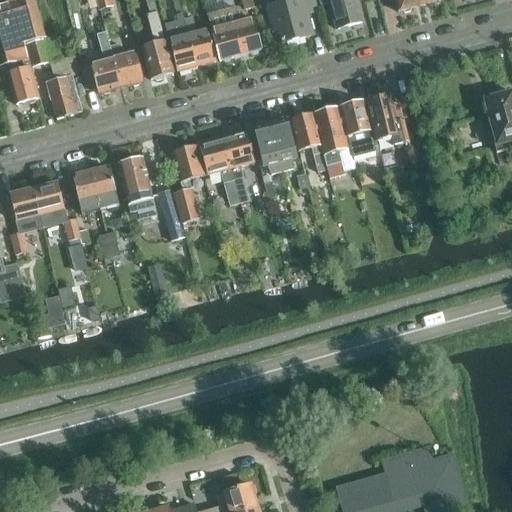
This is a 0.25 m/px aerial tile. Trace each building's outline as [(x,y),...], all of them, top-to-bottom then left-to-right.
[(28,61),(24,47),(46,41),(34,0),(29,0),(15,4),(0,8),(0,68),(16,64),(28,61)] [(112,8),(110,0),(97,0),(100,11),(112,8)] [(141,50),(150,82),(153,81),(157,82),(162,81),(164,78),(174,75),(165,43),(152,0),(149,0),(144,1),(147,11),(157,45),(141,50)] [(240,0),(243,12),(254,10),(251,0),(240,0)] [(275,21),(282,46),(313,37),(306,11),(316,8),(313,0),(296,0),(267,8),(271,23),(275,21)] [(318,0),(320,7),(330,4),(337,31),(362,24),(355,0),(318,0)] [(422,7),(419,0),(394,0),(398,14),(402,13),(405,15),(410,13),(411,10),(422,7)] [(229,15),(232,26),(240,57),(250,54),(252,56),(258,55),(259,52),(261,51),(253,20),(241,24),(238,12),(229,15)] [(197,69),(184,22),(183,16),(177,17),(178,23),(165,27),(178,74),(197,69)] [(192,20),(184,22),(197,69),(216,63),(208,31),(196,34),(192,20)] [(240,57),(232,26),(211,31),(220,62),(222,62),(225,64),(230,62),(231,59),(240,57)] [(121,90),(110,49),(106,34),(97,37),(104,63),(91,67),(99,96),(102,95),(105,96),(110,95),(111,92),(121,90)] [(51,65),(60,61),(54,40),(26,47),(32,70),(51,65)] [(120,46),(110,49),(121,90),(131,87),(134,88),(139,87),(140,84),(143,84),(136,55),(123,58),(120,46)] [(46,84),(57,121),(82,114),(72,78),(79,76),(74,58),(60,61),(51,65),(55,82),(46,84)] [(9,70),(11,76),(8,76),(16,107),(26,104),(29,105),(34,104),(35,101),(39,101),(30,70),(18,73),(17,68),(9,70)] [(500,92),(483,96),(495,139),(493,140),(495,148),(511,142),(511,94),(501,97),(500,92)] [(370,101),(367,102),(374,131),(377,143),(395,139),(397,147),(408,144),(403,122),(397,124),(390,97),(380,99),(377,97),(372,99),(370,101)] [(341,109),(340,109),(347,138),(352,159),(375,153),(374,148),(378,147),(377,143),(374,131),(370,133),(363,103),(353,106),(350,104),(345,105),(343,108),(341,109)] [(317,115),(314,116),(324,154),(323,154),(326,166),(341,162),(350,160),(350,159),(337,110),(329,112),(327,113),(324,111),(319,112),(317,115)] [(294,121),(291,122),(299,153),(312,150),(314,157),(323,154),(324,154),(314,116),(303,119),(301,117),(295,118),(294,121)] [(277,123),(270,125),(283,174),(294,171),(293,161),(297,160),(288,123),(278,126),(277,123)] [(283,174),(270,125),(263,127),(263,129),(254,132),(263,168),(267,167),(271,177),(283,174)] [(234,139),(223,141),(240,205),(250,203),(241,168),(254,164),(247,135),(243,136),(241,134),(235,136),(234,139)] [(240,205),(223,141),(213,144),(210,143),(204,144),(203,147),(200,148),(208,177),(221,173),(230,208),(240,205)] [(180,184),(183,194),(191,191),(189,182),(204,178),(196,149),(193,150),(190,148),(185,149),(184,152),(173,155),(180,184)] [(401,150),(397,157),(400,165),(408,162),(412,161),(409,148),(405,149),(401,150)] [(323,154),(314,157),(318,174),(328,171),(326,166),(323,154)] [(118,166),(127,200),(130,215),(127,216),(130,231),(139,229),(137,222),(139,221),(137,214),(155,209),(143,160),(141,161),(140,160),(137,157),(130,159),(129,163),(118,166)] [(109,169),(91,173),(100,212),(119,207),(109,169)] [(100,212),(91,173),(72,178),(82,217),(100,212)] [(305,176),(297,178),(300,192),(308,190),(305,176)] [(272,184),(263,186),(267,201),(276,198),(272,184)] [(58,185),(34,191),(40,217),(64,212),(58,185)] [(40,217),(34,191),(10,197),(16,223),(40,217)] [(183,194),(173,196),(172,191),(158,194),(171,244),(184,240),(181,226),(200,221),(192,191),(191,191),(199,221),(182,225),(174,196),(183,194)] [(191,191),(183,194),(174,196),(182,225),(199,221),(191,191)] [(64,224),(69,243),(80,241),(79,234),(76,221),(64,224)] [(86,232),(79,234),(80,241),(82,245),(82,247),(89,245),(86,232)] [(16,257),(18,267),(30,264),(22,234),(11,237),(16,257)] [(114,234),(107,236),(112,260),(120,258),(114,234)] [(112,260),(107,236),(99,238),(105,261),(112,260)] [(82,245),(70,248),(76,271),(87,268),(82,247),(82,245)] [(3,271),(11,302),(26,298),(18,267),(3,271)] [(160,267),(147,271),(155,299),(168,296),(160,267)] [(45,298),(49,327),(65,325),(62,296),(45,298)] [(96,309),(87,311),(90,324),(99,322),(96,309)] [(337,490),(343,511),(409,511),(434,505),(436,511),(468,511),(452,457),(432,463),(429,450),(382,463),(386,476),(337,490)] [(226,488),(242,487),(240,474),(224,476),(226,488)] [(225,493),(230,511),(248,511),(257,509),(250,486),(225,493)]
